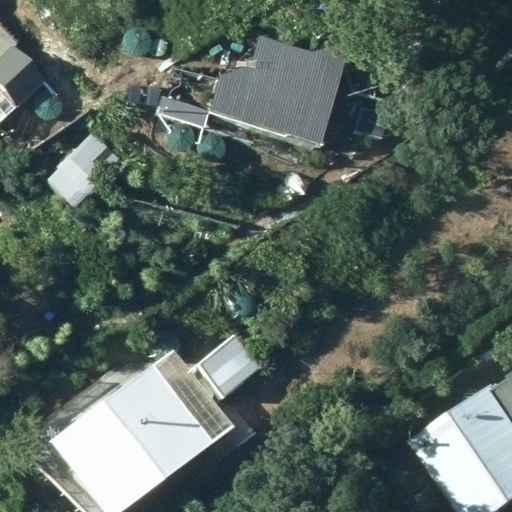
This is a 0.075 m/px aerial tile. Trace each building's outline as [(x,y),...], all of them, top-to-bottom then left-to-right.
[(0,34),(0,133),(50,89),(0,34)] [(196,128),(200,114),(311,149),(329,90),(219,56),(211,84),(168,70),(154,116),(196,128)] [(89,127),(35,174),(60,204),(115,156),(89,127)] [(225,335),(191,361),(217,392),(249,366),(225,335)] [(511,345),(508,348),(511,355),(511,369),(410,432),(457,511),(475,511),(511,490),(511,345)] [(166,347),(31,439),(82,511),(92,511),(220,425),(166,347)]
